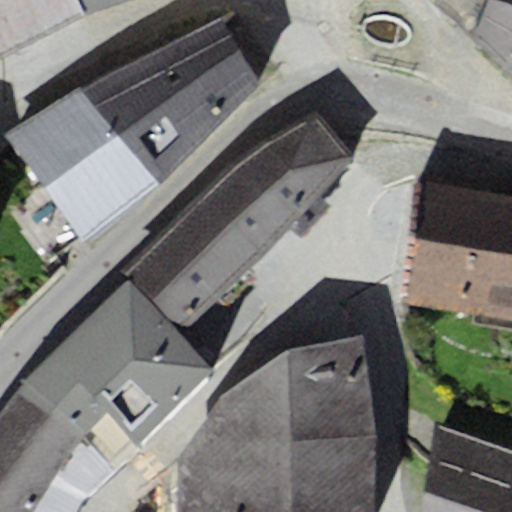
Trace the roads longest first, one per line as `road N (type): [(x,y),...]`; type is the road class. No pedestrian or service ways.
road 1 (tertiary): [(0,369),(229,142),(314,95)]
road 2 (residential): [(227,0),(0,79)]
road 3 (tertiary): [(314,95),(345,90),(483,124)]
road 4 (residential): [(483,124),(442,45),(388,0)]
